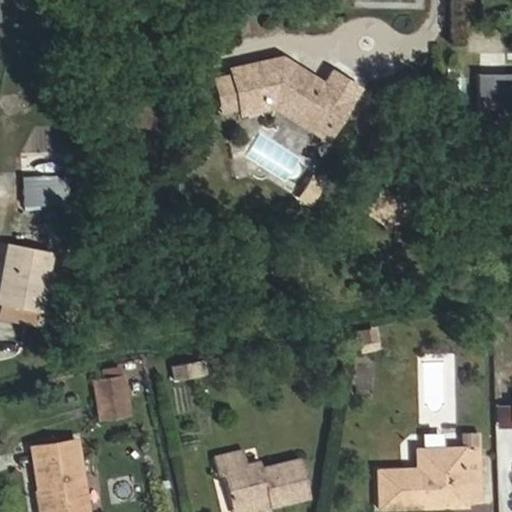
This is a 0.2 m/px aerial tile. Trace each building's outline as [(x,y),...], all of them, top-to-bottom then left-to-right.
[(323,83),(281,56),(229,68),(231,73),(239,108),(240,113),(272,106),(289,117),(307,112),(333,128),(359,87),(331,70),(323,83)] [(511,72),(476,72),(476,108),(511,108),(511,72)] [(239,108),(231,73),(212,77),(220,112),(239,108)] [(333,128),(307,112),(289,117),(325,140),(333,128)] [(61,190),(61,174),(48,175),(49,191),(61,190)] [(49,191),(48,175),(22,176),(23,204),(50,203),(49,191)] [(389,223),(403,204),(381,187),(367,206),(389,223)] [(389,223),(367,206),(364,210),(386,226),(389,223)] [(39,311),(51,251),(7,243),(0,279),(0,303),(1,304),(34,310),(39,311)] [(0,316),(32,323),(34,310),(1,304),(0,309),(0,316)] [(373,334),(372,327),(355,330),(356,338),(373,334)] [(376,349),(373,334),(356,338),(359,353),(376,349)] [(199,373),(197,359),(181,362),(184,376),(199,373)] [(120,377),(119,365),(100,368),(102,379),(120,377)] [(127,413),(121,376),(120,377),(102,379),(93,381),(99,417),(127,413)] [(511,388),(502,388),(502,401),(511,400),(511,388)] [(86,511),(75,439),(32,446),(40,493),(36,493),(38,511),(86,511)] [(464,500),(464,484),(475,484),(474,448),(416,450),(417,469),(377,470),(378,507),(464,504),(464,500)] [(308,495),(299,458),(260,468),(259,461),(245,464),(242,451),(212,459),(215,473),(221,472),(231,510),(268,500),(269,505),(308,495)] [(476,500),(475,484),(464,484),(464,500),(476,500)] [(231,511),(241,511),(269,505),(268,500),(231,510),(231,511)]
